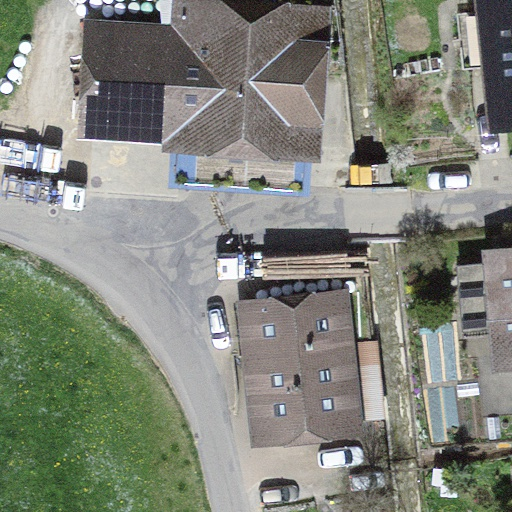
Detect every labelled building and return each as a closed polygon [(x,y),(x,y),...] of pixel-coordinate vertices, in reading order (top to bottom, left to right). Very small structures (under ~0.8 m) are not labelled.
[(308,146),(313,20),(310,0),(153,0),(151,40),(186,42),(182,137),(182,141),(308,146)] [(498,113),(511,111),(511,8),(452,14),(457,68),(493,65),(498,113)] [(98,36),(90,190),(177,195),(182,141),(182,137),(186,42),(151,40),(98,36)] [(273,189),(275,155),(201,149),(198,184),(273,189)] [(511,353),(511,235),(492,237),(495,262),(449,265),(457,333),(499,329),(501,354),(511,353)] [(261,424),(341,418),(331,298),(230,306),(233,351),(255,350),(261,424)]
